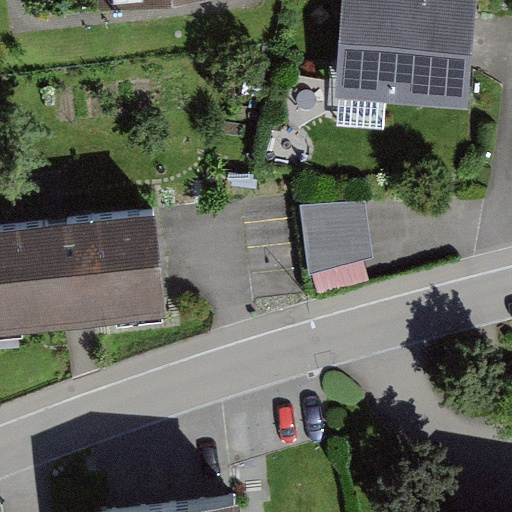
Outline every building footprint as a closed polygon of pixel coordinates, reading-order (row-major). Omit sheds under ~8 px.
[(99,0),(101,13),(210,0),(99,0)] [(343,0),(335,102),(470,113),(478,0),(343,0)] [(367,202),(302,207),(310,275),(376,261),(367,202)] [(0,340),(170,321),(159,216),(0,233),(0,340)] [(247,511),(246,497),(109,511),(247,511)]
